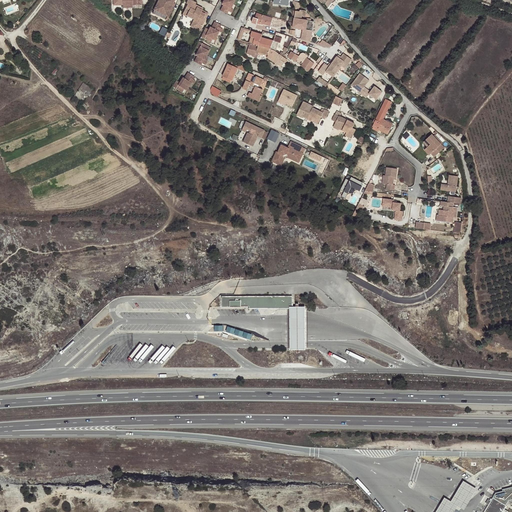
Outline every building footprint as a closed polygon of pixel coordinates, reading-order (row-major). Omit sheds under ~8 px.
[(158,0),(153,12),(167,19),(170,15),(168,14),(174,1),(171,0),(158,0)] [(192,0),(184,0),(187,1),(185,5),(186,6),(182,14),(191,18),(190,20),(193,21),(189,28),(198,33),(203,22),(201,22),(204,16),(200,14),(201,13),(202,11),(194,7),(195,5),(191,3),(192,0)] [(229,10),(232,6),(224,2),(223,3),(222,3),(220,6),(222,6),(219,12),(222,14),(223,11),(227,13),(230,15),(232,11),(229,10)] [(296,11),(293,28),(301,30),(300,39),(310,41),(312,31),(314,22),(301,20),(302,16),(305,17),(306,11),(300,10),(300,12),(296,11)] [(273,18),(257,13),(255,18),(253,18),(252,23),(256,24),(257,23),(260,24),(261,23),(270,26),(273,18)] [(216,38),(218,34),(220,35),(222,31),(219,30),(215,28),(217,25),(213,24),(210,30),(209,29),(207,32),(208,32),(208,34),(216,38)] [(248,43),(258,45),(274,50),(276,51),(279,43),(280,43),(282,38),(275,36),(273,41),(261,38),(263,35),(252,31),(248,43)] [(216,38),(208,34),(207,35),(206,34),(203,33),(199,39),(209,44),(211,41),(214,42),(216,38)] [(198,53),(206,57),(208,53),(205,52),(207,48),(197,43),(194,50),(197,51),(198,52),(198,53)] [(258,46),(251,45),(249,50),(256,52),(255,53),(258,54),(258,53),(268,55),(267,58),(277,65),(280,67),(284,63),(287,59),(279,53),(274,50),(258,45),(258,46)] [(308,63),(310,60),(306,58),(307,56),(307,55),(307,53),(306,52),(304,52),(302,52),(301,53),(299,56),(291,52),(288,57),(295,62),(297,58),(304,62),(301,66),(308,71),(311,66),(308,63)] [(326,70),(334,76),(342,65),(345,61),(348,63),(352,58),(344,52),(341,56),(340,58),(337,55),(332,63),(330,66),(328,65),(325,63),(319,70),(324,74),(326,70)] [(203,62),(206,57),(198,53),(197,55),(196,54),(195,57),(196,58),(193,64),(196,65),(198,63),(201,64),(204,66),(206,63),(203,62)] [(241,64),(232,60),(230,64),(228,63),(224,72),(226,73),(225,76),(231,79),(233,75),(234,76),(237,67),(239,68),(241,64)] [(226,73),(224,72),(221,78),(230,82),(231,80),(231,79),(225,76),(226,73)] [(248,90),(249,86),(250,84),(255,87),(254,88),(252,93),(256,95),(254,100),(259,102),(262,96),(260,95),(263,90),(258,88),(259,85),(260,86),(263,79),(256,76),(256,78),(253,77),(254,75),(249,73),(242,88),(248,90)] [(363,95),(368,89),(364,87),(369,80),(360,73),(351,85),(361,92),(360,93),(363,95)] [(188,89),(190,85),(193,86),(195,83),(192,81),(189,79),(190,76),(187,74),(183,80),(182,79),(180,82),(181,83),(181,84),(188,89)] [(319,77),(317,80),(324,86),(326,87),(328,83),(319,77)] [(317,80),(316,80),(314,82),(323,89),(324,86),(317,80)] [(93,90),(83,83),(78,90),(88,96),(93,90)] [(179,85),(176,83),(172,89),(181,94),(183,91),(186,93),(188,89),(181,84),(180,85),(179,85)] [(220,96),(224,90),(215,85),(211,92),(220,96)] [(369,93),(377,99),(382,91),(375,86),(371,91),(368,89),(363,95),(366,97),(369,93)] [(297,95),(284,89),(279,99),(292,106),(297,95)] [(86,96),(78,91),(74,96),(83,101),(86,96)] [(386,99),(382,105),(388,108),(392,102),(386,99)] [(309,116),(319,121),(321,117),(325,119),(329,112),(325,109),(323,113),(313,108),(313,106),(303,101),(296,115),(302,118),(302,117),(307,119),(309,116)] [(382,105),(379,112),(385,115),(388,108),(382,105)] [(379,112),(372,127),(373,127),(372,129),(378,131),(379,130),(378,130),(383,119),(385,115),(379,112)] [(350,127),(352,128),(355,124),(335,114),(332,120),(336,122),(333,127),(339,130),(340,130),(340,128),(343,129),(342,130),(347,132),(350,127)] [(317,124),(319,121),(309,116),(307,119),(317,124)] [(378,130),(379,130),(388,134),(393,124),(383,119),(378,130)] [(265,130),(245,121),(243,126),(247,128),(251,131),(250,133),(247,132),(243,141),(252,146),(258,136),(261,137),(265,130)] [(356,130),(352,128),(350,127),(347,132),(345,136),(351,138),(356,130)] [(274,128),(269,138),(277,142),(282,132),(274,128)] [(426,148),(431,153),(434,157),(444,147),(441,144),(433,136),(432,134),(426,140),(430,144),(428,147),(426,148)] [(433,136),(441,144),(443,143),(435,135),(433,136)] [(300,152),(302,147),(290,141),(288,146),(289,147),(288,148),(285,147),(284,149),(282,150),(280,149),(278,152),(276,151),(272,161),(276,163),(277,161),(282,163),(284,158),(283,155),(286,153),(288,157),(294,160),(296,156),(300,158),(303,153),(300,152)] [(394,177),(396,177),(397,169),(386,167),(385,176),(383,175),(382,184),(387,185),(386,189),(394,190),(395,185),(393,185),(393,180),(394,177)] [(458,176),(449,175),(448,185),(441,184),(440,190),(456,192),(456,190),(458,190),(458,187),(457,187),(458,176)] [(361,185),(345,178),(338,193),(342,195),(340,199),(344,201),(349,190),(358,194),(360,190),(359,189),(361,185)] [(371,183),(368,193),(374,194),(377,185),(371,183)] [(397,211),(396,220),(402,221),(403,212),(400,211),(401,204),(397,204),(394,203),(394,201),(394,200),(383,199),(382,206),(393,207),(392,211),(397,211)] [(448,202),(441,202),(440,206),(446,207),(446,211),(444,211),(443,217),(439,216),(437,216),(437,221),(453,223),(454,218),(456,218),(458,208),(454,208),(454,203),(448,202)] [(359,204),(353,216),(358,218),(364,207),(359,204)] [(462,233),(464,222),(456,221),(454,232),(462,233)] [(292,295),(222,295),(222,307),(228,307),(228,314),(240,314),(240,307),(288,308),(288,351),(305,350),(305,306),(292,306),(292,295)] [(461,480),(449,501),(442,497),(433,511),(452,511),(456,505),(462,509),(474,488),(461,480)] [(501,511),(505,506),(491,497),(482,511),(501,511)]
